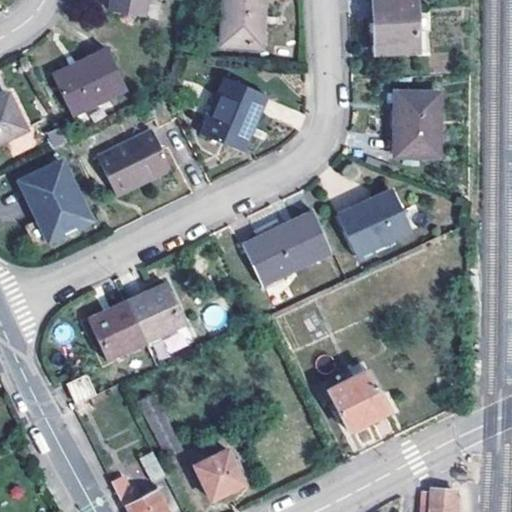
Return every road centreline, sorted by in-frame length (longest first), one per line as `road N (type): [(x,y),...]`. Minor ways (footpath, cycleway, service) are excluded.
road 1 (residential): [(0,308),(305,159),(330,118),(325,0)]
road 2 (tertiary): [(511,412),(315,511)]
road 3 (residential): [(96,511),(0,322)]
